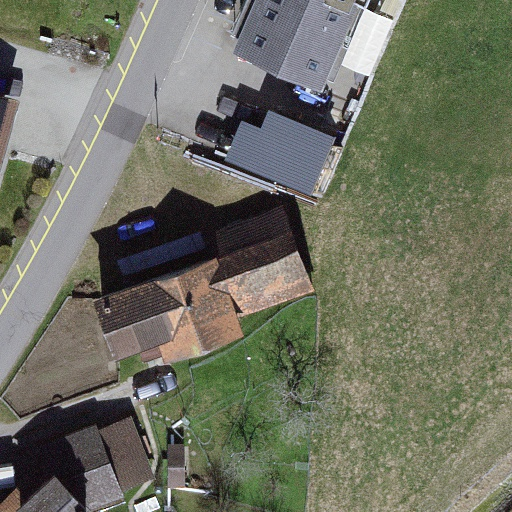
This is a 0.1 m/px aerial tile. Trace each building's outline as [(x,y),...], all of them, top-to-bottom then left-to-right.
[(397,0),(260,0),(245,40),(364,86),(397,0)] [(0,176),(22,90),(0,84),(0,176)] [(336,139),(270,111),(261,130),(242,122),(225,161),(311,198),(336,139)] [(288,223),(94,286),(117,356),(311,294),(288,223)] [(52,449),(20,484),(49,511),(80,511),(88,504),(148,478),(129,426),(52,449)] [(13,511),(0,498),(0,511),(13,511)]
